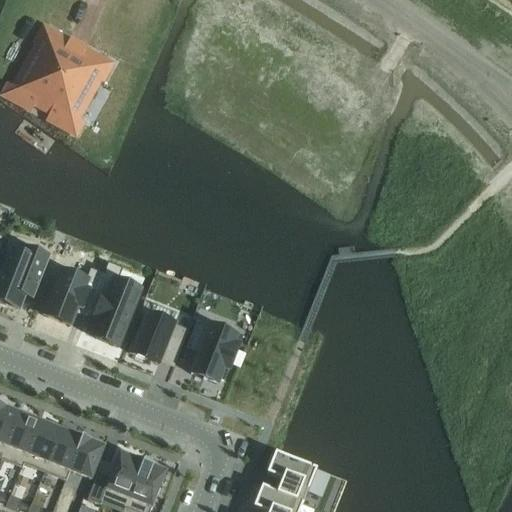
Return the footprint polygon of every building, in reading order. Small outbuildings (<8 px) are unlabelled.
[(45,35),(16,88),(25,94),(22,101),(63,123),(66,116),(76,121),(105,68),(75,51),(45,35)] [(9,253),(0,275),(0,304),(16,311),(22,296),(33,299),(48,260),(20,249),(17,257),(9,253)] [(66,274),(48,319),(74,329),(79,316),(87,319),(93,303),(103,276),(92,272),(88,283),(66,274)] [(93,303),(87,319),(102,325),(96,340),(118,349),(140,293),(114,282),(107,301),(103,299),(100,306),(93,303)] [(148,316),(132,357),(158,367),(163,355),(177,361),(188,333),(174,327),(174,326),(148,316)] [(197,322),(186,350),(199,355),(191,376),(217,386),(224,369),(229,371),(239,347),(233,345),(236,338),(197,322)] [(0,407),(0,456),(1,457),(0,459),(0,461),(19,412),(6,407),(5,409),(0,407)] [(19,412),(0,461),(21,470),(40,423),(20,415),(21,412),(19,412)] [(40,423),(21,470),(22,470),(24,466),(44,474),(62,429),(49,423),(48,426),(40,423)] [(62,429),(44,474),(65,483),(82,440),(62,432),(63,429),(62,429)] [(82,440),(65,483),(66,483),(70,474),(91,482),(105,446),(91,440),(90,443),(82,440)] [(99,474),(88,502),(100,507),(101,506),(117,511),(123,511),(144,461),(130,455),(129,458),(120,455),(110,479),(99,474)] [(275,455),(267,475),(282,481),(277,494),(283,496),(303,504),(316,471),(275,455)] [(144,461),(123,511),(124,511),(125,511),(128,511),(150,511),(166,473),(157,470),(158,467),(144,461)] [(262,488),(254,509),(261,511),(300,511),(303,504),(283,496),(277,494),(262,488)] [(10,498),(6,509),(14,511),(17,511),(21,502),(10,498)]
